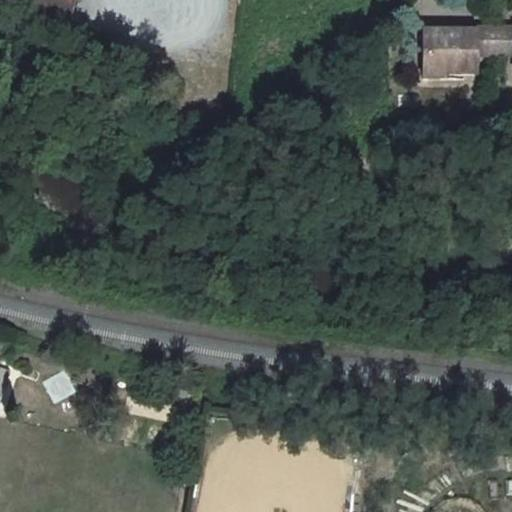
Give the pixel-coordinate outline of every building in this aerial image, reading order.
[(0,0),(0,6),(65,23),(70,0),(0,0)] [(495,28),(475,28),(475,33),(475,58),(495,58),(495,28)] [(495,58),(511,57),(511,28),(495,28),(495,58)] [(475,58),(475,33),(422,33),(422,70),(445,70),(445,75),(475,75),(475,58)] [(445,75),(445,70),(422,70),(422,80),(445,80),(445,75)] [(9,372),(0,369),(0,401),(1,402),(9,372)]
